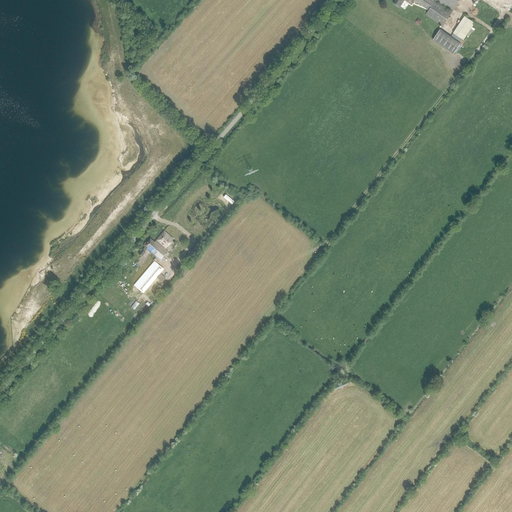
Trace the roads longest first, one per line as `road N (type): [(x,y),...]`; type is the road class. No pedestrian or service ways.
road 1 (unclassified): [(0,390),(334,0)]
road 2 (unknown): [(19,311),(148,160),(125,101),(108,0)]
